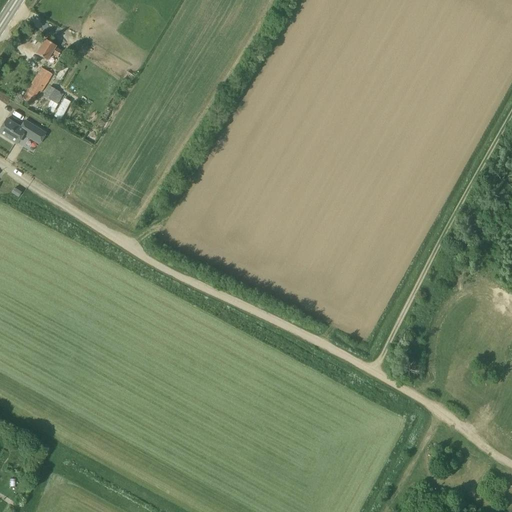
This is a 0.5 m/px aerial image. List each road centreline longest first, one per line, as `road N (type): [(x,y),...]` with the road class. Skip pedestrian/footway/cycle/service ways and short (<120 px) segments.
road 1 (unclassified): [(440,411),(374,369),(158,266),(0,161)]
road 2 (track): [(463,200),(374,369)]
